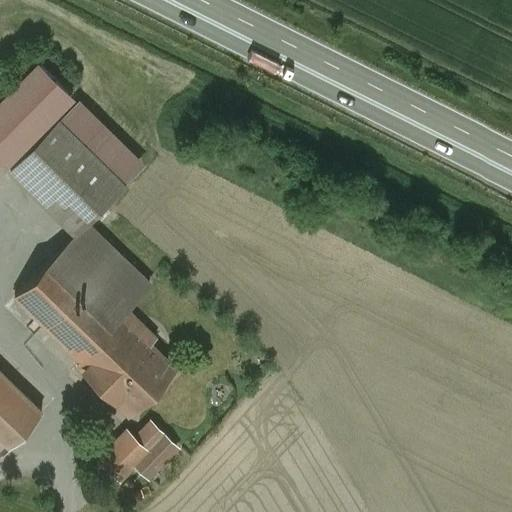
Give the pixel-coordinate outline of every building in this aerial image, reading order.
[(38,60),(0,98),(0,156),(5,162),(72,93),(38,60)] [(10,167),(76,232),(86,222),(104,204),(143,164),(77,100),(10,167)] [(76,232),(56,252),(120,314),(150,284),(86,222),(76,232)] [(120,314),(56,252),(14,296),(81,360),(106,334),(104,331),(120,314)] [(156,337),(139,321),(134,327),(120,314),(104,331),(106,334),(81,360),(78,363),(86,371),(89,368),(116,394),(113,397),(129,413),(174,366),(150,343),(156,337)] [(0,371),(0,454),(42,411),(0,371)] [(101,446),(93,455),(118,479),(135,462),(148,475),(176,446),(151,422),(136,437),(129,430),(107,452),(101,446)]
